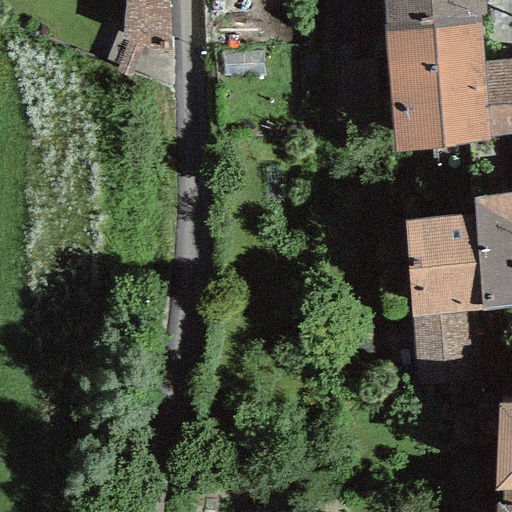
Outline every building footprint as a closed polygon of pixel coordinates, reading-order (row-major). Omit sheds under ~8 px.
[(125,0),(122,38),(170,59),(167,0),(125,0)] [(383,32),(480,25),(480,16),(485,15),(484,0),(382,0),(385,25),(382,25),(383,32)] [(480,25),(383,32),(395,152),(489,140),(489,137),(483,63),(480,25)] [(511,59),(483,63),(489,137),(511,134),(511,59)] [(511,191),(471,197),(473,214),(480,312),(511,308),(511,191)] [(473,214),(404,222),(417,386),(487,381),(480,312),(473,214)] [(511,403),(496,403),(493,492),(501,491),(501,501),(511,501),(511,403)]
